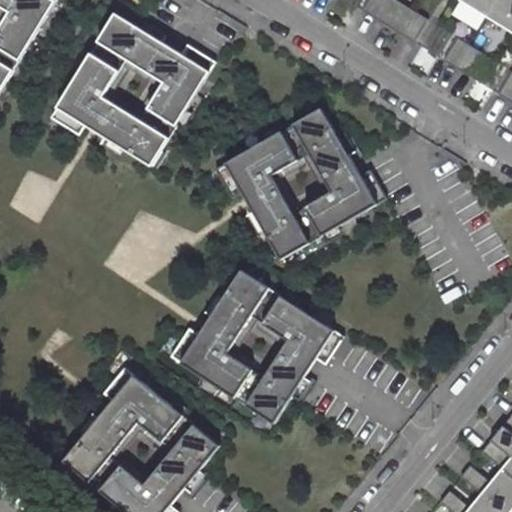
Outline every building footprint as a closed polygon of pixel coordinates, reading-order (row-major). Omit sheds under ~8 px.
[(0,0),(0,93),(57,0),(0,0)] [(369,0),(364,10),(376,17),(387,0),(369,0)] [(399,0),(387,0),(376,17),(389,25),(403,2),(399,0)] [(462,0),(490,16),(499,0),(462,0)] [(511,0),(499,0),(490,16),(511,30),(511,0)] [(417,11),(403,2),(389,25),(403,34),(417,11)] [(417,11),(403,34),(415,41),(429,19),(417,11)] [(183,53),(117,12),(53,116),(81,134),(87,124),(153,165),(218,61),(189,43),(183,53)] [(460,37),(445,60),(458,68),(472,45),(460,37)] [(472,45),(458,68),(470,75),(484,53),(472,45)] [(511,74),(500,94),(511,101),(511,74)] [(362,174),(324,106),(217,167),(233,196),(244,190),(282,258),(388,198),(372,168),(362,174)] [(328,363),(347,335),(245,268),(201,334),(192,328),(174,355),(277,423),(321,358),(328,363)] [(182,511),(174,505),(223,445),(128,367),(107,393),(116,400),(67,460),(129,511),(182,511)] [(511,415),(503,426),(511,433),(511,415)] [(511,433),(503,426),(491,440),(511,457),(502,469),(511,476),(511,433)] [(502,469),(511,457),(491,440),(482,452),(502,469)] [(481,494),(491,482),(470,466),(461,477),(481,494)] [(509,511),(511,510),(511,476),(502,469),(491,482),(481,494),(470,508),(466,511),(509,511)] [(451,511),(466,511),(470,508),(449,491),(440,503),(451,511)]
